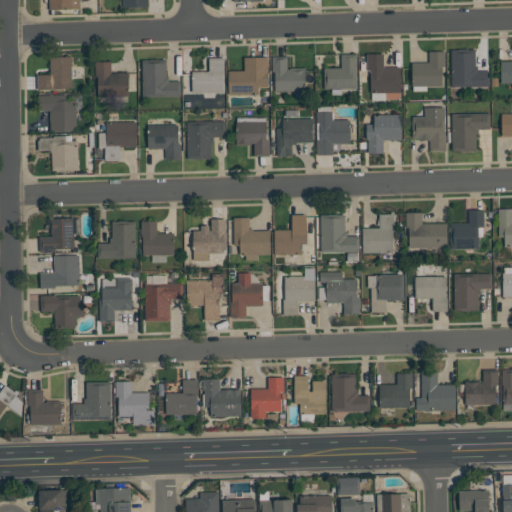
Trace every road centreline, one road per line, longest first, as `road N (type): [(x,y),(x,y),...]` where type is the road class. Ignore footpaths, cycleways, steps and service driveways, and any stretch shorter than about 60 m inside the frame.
road 1 (residential): [(10,32),(511,16)]
road 2 (residential): [(11,192),(511,178)]
road 3 (residential): [(26,355),(511,338)]
road 4 (residential): [(8,0),(13,339),(26,355)]
road 5 (secondary): [(292,455),(435,451)]
road 6 (secondary): [(165,457),(292,455)]
